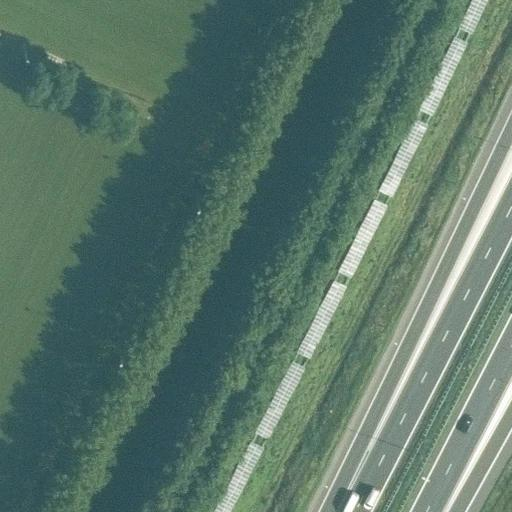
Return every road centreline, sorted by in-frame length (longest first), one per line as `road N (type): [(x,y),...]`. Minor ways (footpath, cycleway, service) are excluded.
road 1 (motorway): [(511,118),(403,344),(347,511)]
road 2 (motorway): [(511,203),(352,511)]
road 3 (motorway): [(425,511),(511,344)]
road 4 (motorway): [(444,511),(511,411)]
